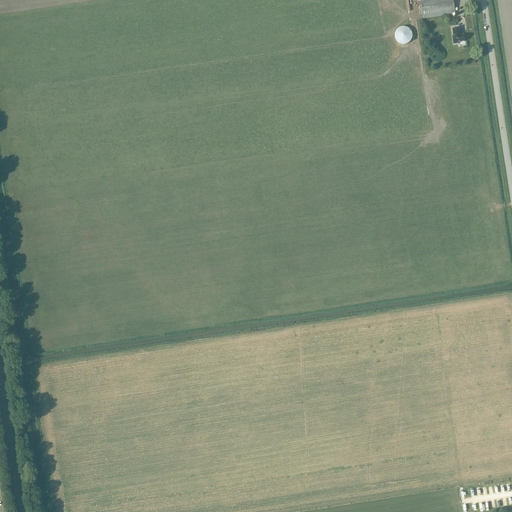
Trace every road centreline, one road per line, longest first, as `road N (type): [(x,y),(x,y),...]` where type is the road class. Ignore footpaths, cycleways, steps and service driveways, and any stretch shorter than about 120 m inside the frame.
road 1 (unclassified): [(511,189),(484,0)]
road 2 (primary): [(19,511),(0,385)]
